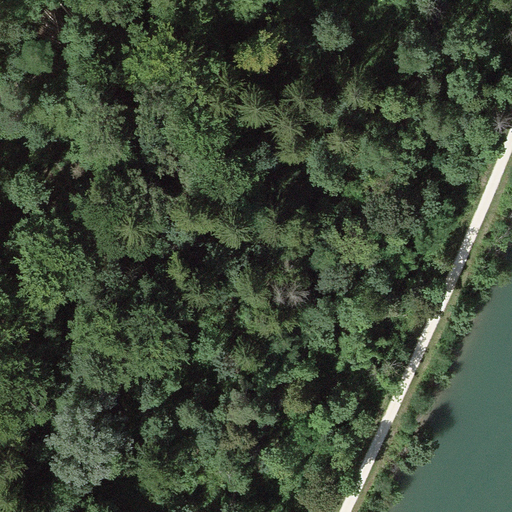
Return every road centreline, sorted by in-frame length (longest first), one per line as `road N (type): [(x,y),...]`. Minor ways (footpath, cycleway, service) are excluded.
road 1 (track): [(511,122),(339,511)]
road 2 (track): [(118,0),(40,76),(0,101)]
